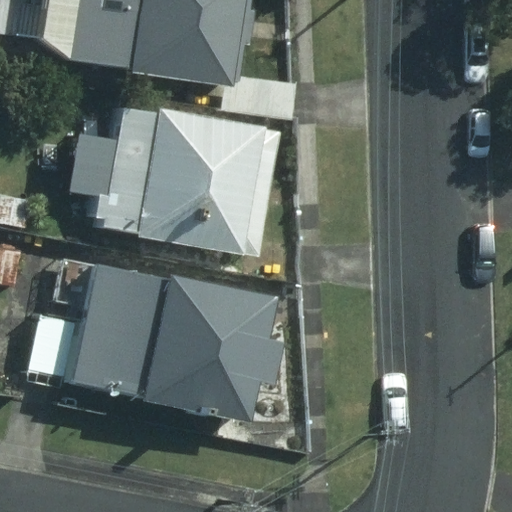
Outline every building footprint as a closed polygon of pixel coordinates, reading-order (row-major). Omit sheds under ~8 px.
[(241,7),(241,0),(75,0),(66,60),(126,69),(126,73),(226,88),(233,42),(249,46),(254,9),(241,7)] [(293,84),(231,75),(227,110),(289,119),(293,84)] [(134,237),(255,257),(275,132),(117,106),(103,195),(95,195),(90,224),(134,232),(134,237)] [(26,200),(0,194),(0,223),(23,226),(26,200)] [(0,285),(11,287),(18,251),(0,248),(0,285)] [(162,278),(91,263),(66,381),(139,394),(137,402),(195,413),(197,407),(229,414),(227,420),(245,424),(254,382),(272,385),(280,342),(265,339),(272,296),(163,274),(162,278)] [(72,322),(38,314),(22,383),(58,390),(72,322)]
